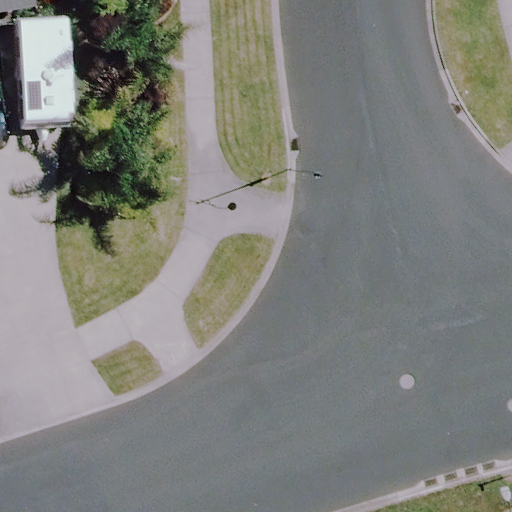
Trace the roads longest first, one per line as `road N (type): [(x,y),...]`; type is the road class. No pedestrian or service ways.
road 1 (residential): [(366,0),(381,399)]
road 2 (tertiary): [(47,511),(381,399)]
road 3 (tertiary): [(381,399),(511,372)]
